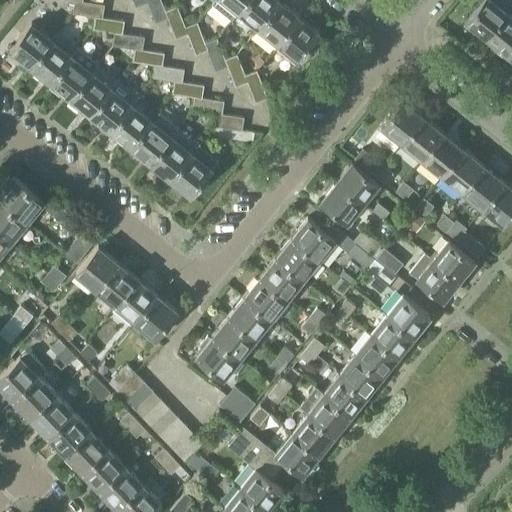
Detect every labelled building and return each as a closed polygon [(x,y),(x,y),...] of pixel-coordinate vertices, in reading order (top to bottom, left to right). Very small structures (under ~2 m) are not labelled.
[(81,0),(78,0),(74,0),(72,12),(95,16),(102,17),(104,4),(81,0)] [(160,0),(147,0),(147,1),(155,22),(167,17),(164,9),(160,0)] [(223,0),(237,11),(246,0),(223,0)] [(246,0),(237,11),(257,28),(280,0),(279,0),(246,0)] [(299,16),(280,0),(257,28),(277,44),(299,16)] [(511,0),(501,0),(498,3),(494,0),(480,0),(464,20),(485,37),(507,10),(511,4),(511,0)] [(176,5),(164,9),(167,17),(175,38),(187,33),(184,26),(176,5)] [(511,45),(511,14),(507,10),(485,37),(505,54),(511,45)] [(102,17),(95,16),(93,28),(114,31),(122,32),(124,20),(102,17)] [(320,33),(299,16),(277,44),(298,60),(320,33)] [(196,21),(184,26),(187,33),(195,54),(207,49),(204,42),(196,21)] [(51,38),(31,22),(9,49),(29,66),(51,38)] [(51,38),(29,66),(49,82),(71,54),(78,46),(58,29),(51,38)] [(122,32),(114,31),(112,44),(134,47),(142,48),(144,36),(122,32)] [(217,37),(204,42),(207,49),(215,70),(227,65),(224,58),(217,37)] [(142,48),(134,47),(132,60),(154,64),(161,64),(163,52),(142,48)] [(237,53),(224,58),(227,65),(235,86),(247,82),(244,73),(237,53)] [(71,54),(49,82),(69,98),(91,70),(71,54)] [(91,70),(69,98),(89,114),(118,78),(97,62),(91,70)] [(161,64),(154,64),(152,76),(175,80),(182,80),(183,68),(161,64)] [(256,69),(244,73),(247,82),(255,102),(267,97),(256,69)] [(118,78),(89,114),(109,130),(131,103),(138,94),(118,78)] [(182,80),(175,80),(173,92),(194,96),(202,97),(204,84),(182,80)] [(223,100),(202,97),(194,96),(192,108),(213,112),(221,112),(223,100)] [(401,143),(423,116),(401,100),(380,126),(401,143)] [(150,118),(131,103),(109,130),(129,146),(151,119),(150,118)] [(157,110),(150,118),(151,119),(129,146),(149,162),(171,135),(178,126),(157,110)] [(221,112),(213,112),(211,124),(241,129),(243,116),(221,112)] [(443,132),(423,116),(401,143),(422,159),(443,132)] [(443,132),(422,159),(442,175),(463,148),(443,132)] [(190,150),(171,135),(149,162),(169,178),(190,150)] [(191,151),(169,178),(189,194),(218,159),(197,142),(190,150),(191,151)] [(484,164),(463,148),(442,175),(462,191),(484,164)] [(376,174),(383,165),(362,149),(355,158),(376,174)] [(337,181),(363,202),(378,183),(352,162),(337,181)] [(504,180),(484,164),(462,191),(482,208),(504,180)] [(383,165),(376,174),(385,182),(393,172),(383,165)] [(12,174),(0,188),(0,200),(25,222),(43,199),(12,174)] [(403,180),(395,190),(405,198),(413,188),(403,180)] [(511,186),(504,180),(482,208),(503,224),(511,213),(511,186)] [(363,202),(337,181),(322,200),(348,221),(363,202)] [(423,196),(415,206),(426,214),(434,205),(423,196)] [(25,222),(0,200),(0,236),(8,243),(25,222)] [(372,209),(383,218),(389,210),(377,202),(372,209)] [(416,230),(424,220),(412,210),(404,221),(416,230)] [(443,213),(435,222),(446,230),(453,221),(443,213)] [(291,236),(319,258),(335,238),(308,216),(291,236)] [(362,228),(354,238),(373,253),(381,243),(362,228)] [(63,251),(76,261),(93,240),(80,230),(63,251)] [(457,239),(478,256),(485,247),(464,230),(457,239)] [(291,236),(276,256),(303,278),(319,258),(291,236)] [(434,248),(429,254),(429,255),(459,279),(474,260),(448,239),(438,251),(434,248)] [(367,267),(374,258),(353,242),(346,251),(367,267)] [(96,289),(118,261),(98,245),(75,272),(96,289)] [(404,260),(385,246),(377,256),(396,271),(404,260)] [(429,255),(429,254),(424,250),(408,270),(411,272),(412,272),(418,276),(417,277),(444,298),(459,279),(429,255)] [(303,278),(276,256),(260,276),(287,298),(303,278)] [(374,258),(367,267),(387,284),(395,274),(374,258)] [(118,261),(96,289),(115,305),(138,277),(118,261)] [(53,264),(47,272),(60,281),(66,273),(53,264)] [(60,281),(47,272),(41,279),(53,289),(60,281)] [(260,276),(244,295),(271,317),(287,298),(260,276)] [(340,276),(333,285),(342,293),(350,284),(340,276)] [(138,277),(115,305),(135,321),(157,293),(138,277)] [(178,310),(157,293),(135,321),(155,337),(178,310)] [(403,293),(387,312),(415,334),(431,314),(403,293)] [(244,295),(228,315),(255,337),(271,317),(244,295)] [(338,307),(348,315),(356,305),(346,297),(338,307)] [(14,311),(26,322),(33,314),(21,304),(14,311)] [(316,306),(309,315),(318,323),(326,314),(316,306)] [(348,315),(338,307),(331,316),(341,324),(348,315)] [(26,322),(14,311),(7,319),(20,329),(26,322)] [(415,334),(387,312),(371,332),(399,354),(415,334)] [(61,331),(69,323),(60,313),(51,321),(61,331)] [(255,337),(228,315),(212,335),(239,357),(255,337)] [(318,323),(309,315),(301,325),(311,333),(318,323)] [(69,323),(61,331),(70,341),(78,332),(69,323)] [(399,354),(371,332),(355,352),(383,374),(399,354)] [(0,333),(0,343),(5,348),(10,341),(0,333)] [(239,357),(212,335),(196,355),(223,377),(239,357)] [(58,355),(67,346),(58,337),(49,346),(58,355)] [(307,346),(316,354),(324,344),(314,337),(307,346)] [(96,351),(88,343),(80,351),(88,359),(96,351)] [(276,355),(286,363),(294,353),(284,345),(276,355)] [(67,346),(58,355),(66,364),(75,355),(67,346)] [(316,354),(307,346),(299,355),(309,363),(316,354)] [(0,385),(12,398),(38,374),(45,367),(29,351),(25,350),(20,355),(0,374),(0,385)] [(383,374),(355,352),(339,372),(367,394),(383,374)] [(286,363),(276,355),(269,365),(278,373),(286,363)] [(117,389),(136,371),(128,363),(109,381),(117,389)] [(136,371),(117,389),(125,398),(144,379),(136,371)] [(367,394),(339,372),(323,392),(351,414),(367,394)] [(55,392),(38,374),(12,398),(30,416),(55,392)] [(93,390),(101,383),(92,374),(84,381),(93,390)] [(282,376),(275,385),(284,393),(292,384),(282,376)] [(153,388),(144,379),(125,398),(133,407),(153,388)] [(109,392),(101,383),(93,390),(101,399),(109,392)] [(234,385),(227,394),(248,410),(256,401),(234,385)] [(284,393),(275,385),(267,395),(276,402),(284,393)] [(351,414),(323,392),(315,385),(299,405),(308,411),(335,433),(351,414)] [(153,388),(133,407),(142,415),(161,397),(153,388)] [(73,410),(55,392),(30,416),(47,434),(73,410)] [(248,410),(227,394),(220,403),(241,420),(248,410)] [(170,406),(161,397),(142,415),(150,424),(170,406)] [(259,405),(249,417),(259,425),(269,413),(259,405)] [(178,414),(170,406),(150,424),(159,433),(178,414)] [(90,428),(73,410),(47,434),(65,452),(90,428)] [(127,427),(136,419),(128,410),(119,418),(127,427)] [(308,411),(292,431),(319,453),(335,433),(308,411)] [(187,423),(178,414),(159,433),(167,442),(187,423)] [(136,419),(127,427),(136,436),(145,428),(136,419)] [(195,431),(187,423),(167,442),(175,450),(195,431)] [(258,452),(265,443),(243,425),(227,444),(255,467),(239,486),(267,508),(283,488),(270,478),(278,468),(258,452)] [(90,428),(65,452),(82,471),(107,446),(90,428)] [(204,440),(195,431),(175,450),(184,459),(186,458),(194,450),(204,440)] [(275,451),(265,443),(258,452),(278,468),(286,458),(303,472),(319,453),(292,431),(275,451)] [(107,446),(82,471),(99,489),(125,464),(107,446)] [(163,463),(171,456),(163,448),(155,455),(163,463)] [(208,462),(194,450),(186,458),(201,470),(208,462)] [(178,464),(171,456),(163,463),(170,472),(178,464)] [(208,462),(201,470),(210,478),(217,469),(208,462)] [(142,483),(125,464),(99,489),(117,507),(142,483)] [(148,511),(160,501),(142,483),(117,507),(121,511),(148,511)] [(239,486),(223,506),(230,511),(263,511),(267,508),(239,486)] [(178,501),(186,508),(194,498),(186,491),(178,501)] [(182,511),(186,508),(178,501),(170,511),(171,511),(182,511)]
